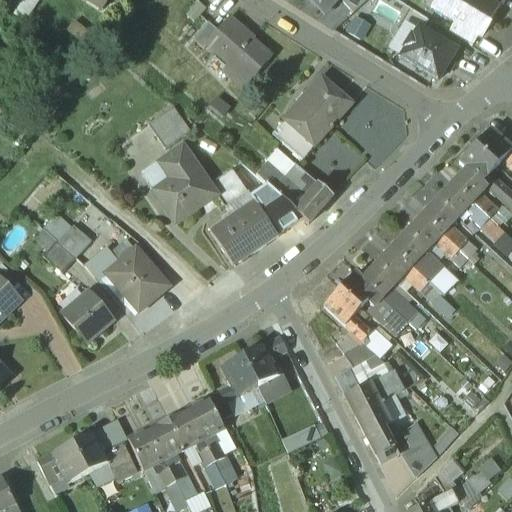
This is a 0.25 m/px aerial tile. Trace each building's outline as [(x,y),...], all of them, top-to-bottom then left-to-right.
[(24,0),(14,17),(24,24),(39,0),(24,0)] [(82,0),(102,12),(110,0),(82,0)] [(310,0),(314,3),(315,1),(327,13),(341,0),(310,0)] [(341,0),(354,14),(368,0),(341,0)] [(481,39),(499,9),(482,0),(439,0),(433,10),(455,23),(479,38),(481,39)] [(199,4),(186,17),(194,24),(206,11),(199,4)] [(271,60),(228,21),(218,33),(207,45),(208,46),(229,65),(222,72),(227,77),(225,79),(230,83),(232,81),(243,91),(271,60)] [(449,33),(431,22),(425,33),(455,51),(462,41),(449,33)] [(479,38),(455,23),(449,33),(462,41),(473,48),(479,38)] [(208,24),(193,42),(204,51),(208,46),(207,45),(218,33),(208,24)] [(425,33),(419,29),(413,38),(411,37),(404,49),(406,50),(400,59),(437,82),(456,52),(455,51),(425,33)] [(322,79),(284,122),(313,148),(329,130),(331,132),(333,130),(331,128),(351,105),(322,79)] [(172,109),(147,127),(165,152),(190,135),(172,109)] [(511,150),(511,149),(491,131),(476,148),(497,167),(503,160),(511,151),(511,150)] [(497,167),(476,148),(461,164),(482,184),(490,174),(497,167)] [(174,178),(153,192),(176,224),(215,197),(182,149),(164,162),(174,178)] [(511,151),(503,160),(511,168),(511,151)] [(277,153),(256,177),(272,192),(283,178),(293,169),(277,153)] [(482,184),(461,164),(460,165),(466,170),(451,185),(473,205),(481,196),(488,189),(482,184)] [(254,205),(232,171),(209,186),(232,220),(210,235),(232,267),(244,258),(246,259),(277,238),(270,228),(254,205)] [(507,190),(490,174),(482,184),(488,189),(499,200),(507,190)] [(301,195),(283,178),(272,192),(294,211),(295,212),(294,213),(308,226),(332,198),(318,186),(313,183),(301,195)] [(473,205),(451,185),(436,201),(457,221),(467,211),(473,205)] [(273,192),(254,205),(270,228),(294,211),(273,192)] [(498,212),(481,196),(473,205),(489,221),(498,212)] [(457,221),(436,201),(421,217),(442,237),(451,228),(457,221)] [(489,221),(473,205),(467,211),(472,217),(469,220),(480,230),(488,222),(489,221)] [(442,237),(421,217),(406,233),(427,253),(434,246),(442,237)] [(71,231),(59,220),(45,235),(56,245),(75,262),(91,244),(73,228),(71,231)] [(488,222),(480,230),(495,244),(503,235),(498,229),(497,230),(488,222)] [(468,244),(451,228),(442,237),(459,253),(468,244)] [(427,253),(406,233),(391,250),(412,270),(427,253)] [(511,250),(511,242),(503,235),(495,244),(493,246),(505,258),(511,250)] [(459,253),(442,237),(434,246),(450,262),(459,253)] [(468,244),(459,253),(468,261),(474,266),(479,261),(473,256),(477,252),(468,244)] [(75,262),(56,245),(42,259),(62,277),(75,262)] [(136,250),(105,276),(138,315),(169,289),(136,250)] [(412,270),(391,250),(376,265),(397,285),(403,279),(412,270)] [(444,270),(427,253),(412,270),(428,285),(444,270)] [(459,253),(450,262),(460,270),(468,261),(459,253)] [(397,285),(376,265),(362,281),(356,275),(355,276),(382,302),(391,292),(397,285)] [(428,285),(412,270),(403,279),(420,294),(428,285)] [(444,270),(428,285),(438,294),(443,299),(458,283),(444,270)] [(382,302),(355,276),(339,292),(361,312),(368,305),(372,309),(373,311),(382,302)] [(0,280),(0,323),(21,303),(0,280)] [(428,285),(420,294),(429,303),(438,294),(428,285)] [(361,312),(339,292),(324,309),(345,329),(354,320),(361,312)] [(417,316),(391,292),(382,302),(408,326),(417,316)] [(88,293),(60,316),(87,347),(114,324),(88,293)] [(408,326),(382,302),(373,311),(372,309),(368,313),(396,339),(408,326)] [(417,316),(408,326),(415,333),(424,323),(417,316)] [(371,335),(354,320),(345,329),(362,345),(371,335)] [(430,329),(423,337),(442,351),(449,342),(430,329)] [(392,349),(374,333),(371,335),(362,345),(364,347),(374,356),(380,362),(392,349)] [(280,342),(264,350),(272,364),(287,356),(280,342)] [(364,347),(343,357),(352,369),(365,361),(374,356),(364,347)] [(264,350),(244,360),(259,390),(279,379),(272,364),(264,350)] [(374,356),(365,361),(371,373),(385,366),(380,362),(374,356)] [(244,360),(223,371),(232,389),(238,400),(259,390),(244,360)] [(365,361),(352,369),(353,371),(350,372),(359,391),(371,385),(392,374),(385,366),(371,373),(365,361)] [(0,387),(9,378),(0,369),(0,387)] [(350,372),(335,379),(345,398),(359,391),(350,372)] [(392,374),(371,385),(381,405),(402,394),(392,374)] [(359,391),(345,398),(355,419),(381,405),(371,385),(359,391)] [(232,389),(209,401),(215,412),(220,410),(228,406),(238,400),(232,389)] [(215,412),(209,401),(188,411),(204,441),(214,436),(224,431),(215,412)] [(398,438),(381,405),(355,419),(380,468),(398,459),(390,442),(398,438)] [(228,406),(220,410),(225,420),(233,416),(228,406)] [(204,441),(188,411),(167,422),(182,452),(193,447),(204,441)] [(167,422),(148,432),(163,462),(174,456),(182,452),(167,422)] [(324,424),(283,440),(288,453),(329,437),(324,424)] [(415,426),(403,436),(411,449),(402,457),(417,481),(435,462),(415,426)] [(148,432),(127,442),(142,472),(152,468),(163,462),(148,432)] [(93,436),(73,447),(88,476),(107,467),(108,466),(103,455),(93,436)] [(226,459),(214,436),(204,441),(216,465),(226,459)] [(204,441),(193,447),(205,470),(216,465),(204,441)] [(122,445),(103,455),(108,466),(127,457),(122,445)] [(73,447),(52,457),(61,476),(67,487),(88,476),(73,447)] [(186,480),(174,456),(163,462),(174,485),(186,480)] [(52,457),(37,465),(47,488),(59,482),(57,478),(61,476),(52,457)] [(108,466),(107,467),(112,477),(133,467),(127,457),(108,466)] [(163,462),(152,468),(163,491),(174,485),(163,462)] [(474,494),(503,476),(495,463),(466,481),(474,494)] [(455,464),(438,475),(446,488),(463,477),(455,464)] [(1,482),(0,482),(0,511),(5,511),(14,508),(1,482)] [(451,495),(431,505),(434,511),(445,511),(457,506),(451,495)]
